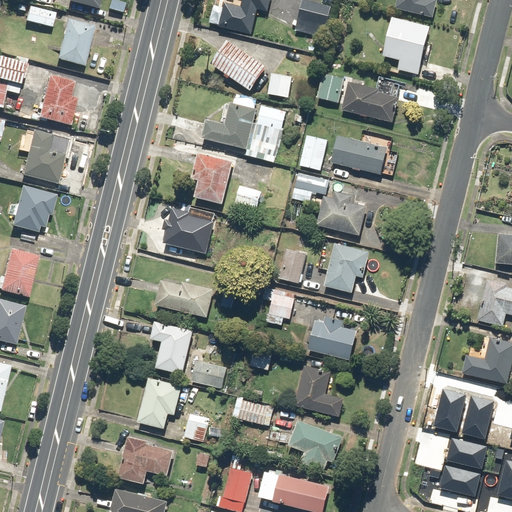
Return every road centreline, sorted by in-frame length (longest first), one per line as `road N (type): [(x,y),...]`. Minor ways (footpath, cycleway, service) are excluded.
road 1 (secondary): [(164,0),(38,511)]
road 2 (residential): [(475,113),(374,511)]
